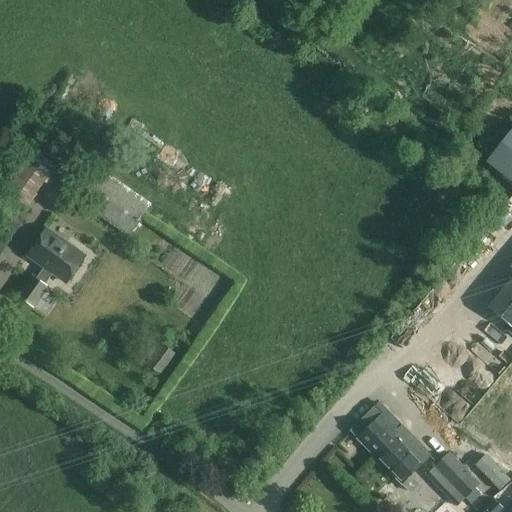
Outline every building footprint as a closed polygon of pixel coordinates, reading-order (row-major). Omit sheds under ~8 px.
[(511,131),(488,163),(511,182),(511,131)] [(18,194),(46,161),(37,153),(8,185),(18,194)] [(67,193),(129,236),(149,207),(87,164),(67,193)] [(21,198),(40,206),(48,187),(29,179),(21,198)] [(0,254),(22,223),(8,214),(0,225),(0,254)] [(28,256),(44,267),(53,273),(67,283),(85,257),(46,230),(28,256)] [(44,267),(37,278),(33,275),(17,296),(34,309),(48,287),(45,285),(53,273),(44,267)] [(511,274),(487,305),(511,326),(511,274)] [(161,374),(175,353),(160,342),(146,363),(161,374)] [(420,485),(412,477),(432,457),(380,405),(355,431),(362,438),(359,441),(412,493),(420,485)] [(450,434),(471,457),(481,448),(460,425),(450,434)] [(448,499),(455,507),(479,484),(448,453),(433,467),(456,491),(448,499)] [(487,456),(476,466),(501,492),(511,482),(487,456)] [(500,511),(502,510),(494,502),(483,511),(500,511)]
